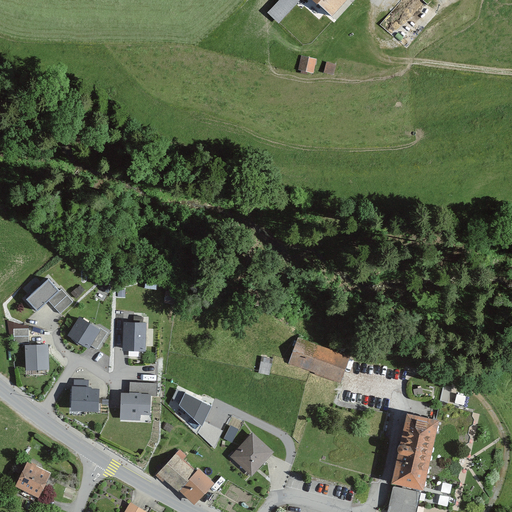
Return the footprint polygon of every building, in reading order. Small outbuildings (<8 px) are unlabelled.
[(300,0),(280,0),(267,14),(278,24),(300,0)] [(309,0),(332,20),(349,0),(309,0)] [(313,74),(315,60),(299,57),(297,71),(313,74)] [(334,65),(326,63),(323,73),(332,75),(334,65)] [(36,312),(48,302),(60,315),(73,303),(61,290),(58,293),(47,281),(25,300),(36,312)] [(98,331),(78,318),(66,336),(88,350),(90,346),(96,350),(106,334),(99,329),(98,331)] [(144,323),(122,323),(122,351),(143,352),(144,323)] [(28,345),(27,330),(12,331),(13,346),(28,345)] [(287,365),(339,381),(350,356),(296,338),(287,365)] [(48,370),(47,345),(24,347),(25,371),(48,370)] [(268,377),(271,360),(261,359),(258,375),(268,377)] [(92,390),(86,381),(73,381),(73,387),(70,387),(70,412),(97,412),(97,391),(92,390)] [(150,395),(120,394),(119,420),(140,421),(140,416),(149,416),(150,395)] [(179,406),(202,429),(212,410),(185,396),(179,406)] [(438,405),(434,422),(440,423),(425,493),(420,492),(417,504),(423,506),(424,508),(431,510),(433,507),(451,511),(452,509),(455,507),(456,500),(455,497),(456,491),(459,489),(461,482),(458,479),(465,447),(469,445),(470,439),(468,435),(469,429),(473,427),(474,420),(472,417),(473,412),(438,405)] [(408,416),(392,486),(420,492),(425,493),(440,423),(434,422),(408,416)] [(230,424),(225,436),(232,439),(237,427),(230,424)] [(273,454),(252,434),(230,458),(251,478),(273,454)] [(187,459),(179,451),(155,476),(162,483),(164,481),(177,493),(178,491),(194,506),(214,484),(198,469),(194,473),(183,462),(187,459)] [(48,475),(27,463),(14,487),(36,498),(48,475)] [(415,511),(417,504),(420,492),(394,487),(388,511),(415,511)] [(143,511),(129,503),(123,511),(143,511)]
